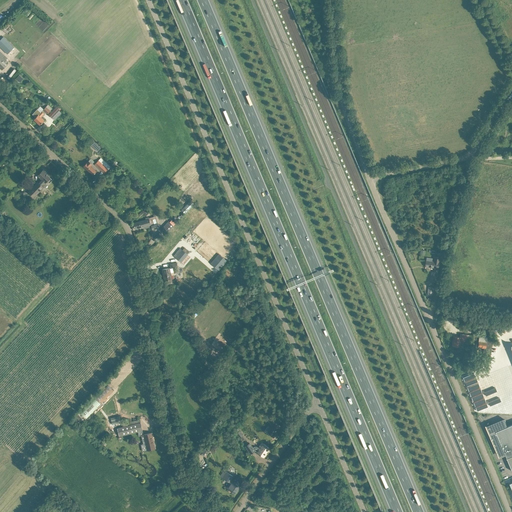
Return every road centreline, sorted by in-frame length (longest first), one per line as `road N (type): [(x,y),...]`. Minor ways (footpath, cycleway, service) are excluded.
road 1 (motorway): [(181,0),(397,511)]
road 2 (motorway): [(418,511),(202,0)]
road 3 (unclassified): [(213,511),(174,444),(128,229),(0,105)]
road 4 (unclassified): [(319,405),(147,0)]
road 5 (unclassified): [(509,511),(368,179)]
road 6 (unclassified): [(368,179),(342,99),(331,0)]
road 7 (unclassified): [(368,179),(465,159),(511,89)]
road 8 (unclassified): [(237,511),(319,405)]
